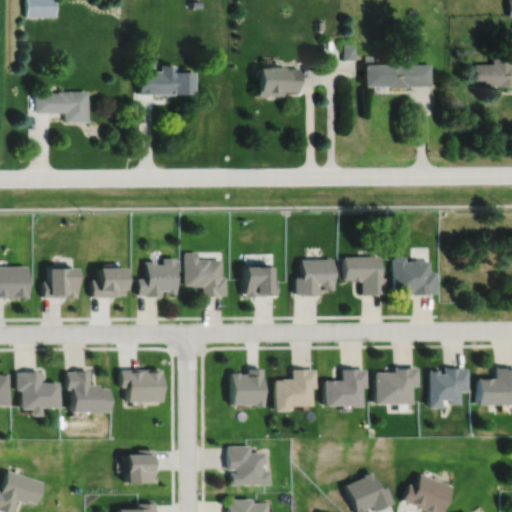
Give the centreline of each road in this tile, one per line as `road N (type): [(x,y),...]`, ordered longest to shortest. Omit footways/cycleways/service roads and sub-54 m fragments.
road 1 (tertiary): [(0,177),(511,172)]
road 2 (residential): [(0,332),(511,328)]
road 3 (residential): [(187,511),(186,331)]
